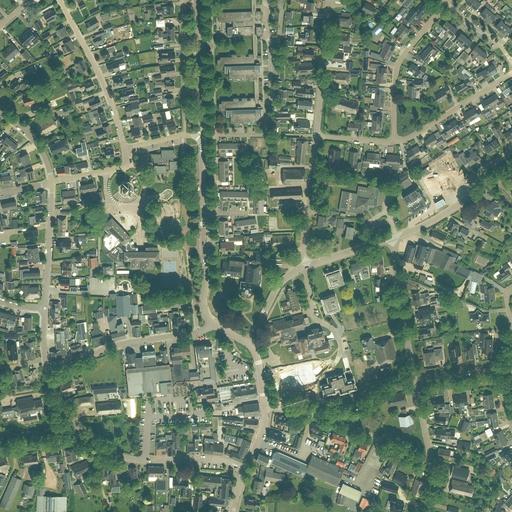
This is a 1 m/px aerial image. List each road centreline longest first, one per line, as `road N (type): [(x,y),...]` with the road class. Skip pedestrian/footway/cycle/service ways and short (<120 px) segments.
road 1 (residential): [(432,464),(313,409),(264,406)]
road 2 (tertiary): [(48,370),(112,345),(198,332),(212,322)]
road 3 (residential): [(59,0),(103,83),(124,148)]
road 4 (residential): [(393,139),(398,64),(445,4)]
road 5 (tertiary): [(415,380),(391,238)]
road 6 (residential): [(511,73),(410,137),(393,139)]
road 7 (residential): [(304,265),(316,135)]
road 8 (residential): [(316,135),(328,5)]
road 9 (tertiary): [(243,468),(118,455)]
road 10 (residential): [(45,307),(51,182)]
